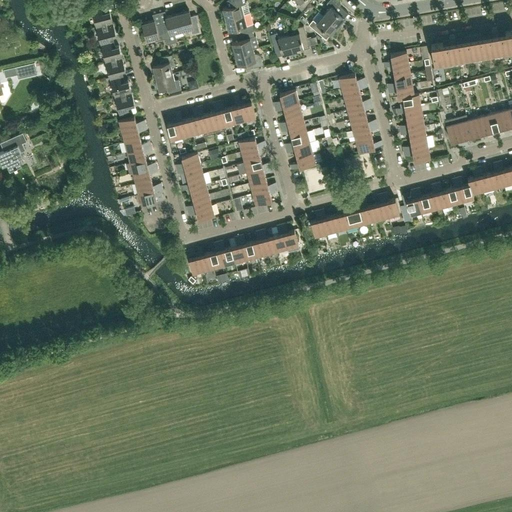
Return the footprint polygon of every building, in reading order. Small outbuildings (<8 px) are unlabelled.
[(223,7),(226,19),(250,12),(247,1),(245,2),(244,0),(227,0),(229,6),(223,7)] [(301,10),(309,0),(297,0),(300,2),(296,6),(301,10)] [(344,18),(348,13),(333,0),(329,0),(327,3),(330,6),(323,14),(338,26),(345,18),(344,18)] [(113,22),(110,10),(106,11),(104,6),(92,9),(96,27),(113,22)] [(201,32),(196,14),(191,16),(189,10),(177,13),(182,30),(189,28),(191,35),(201,32)] [(250,12),(226,19),(229,30),(235,28),(236,34),(252,30),(254,29),(253,24),(253,23),(250,12)] [(177,41),(175,32),(182,30),(177,13),(166,16),(167,23),(162,25),(165,38),(167,44),(177,41)] [(338,26),(323,14),(317,22),(313,19),(309,24),(326,39),(330,34),(331,35),(338,26)] [(165,38),(162,25),(161,23),(156,24),(154,19),(142,23),(147,39),(154,37),(155,41),(165,38)] [(116,34),(113,22),(96,27),(101,44),(114,41),(112,35),(116,34)] [(309,45),(310,45),(309,38),(308,36),(307,37),(304,25),(297,27),(299,32),(288,34),(293,53),(304,50),(304,49),(310,47),(309,45)] [(511,49),(511,29),(498,32),(497,27),(492,28),(493,33),(474,36),(477,56),(511,49)] [(259,47),(256,36),(254,36),(252,30),(236,34),(238,40),(232,42),(235,53),(253,48),(259,47)] [(293,53),(288,34),(278,37),(277,32),(271,34),(276,56),(282,55),(283,56),(293,53)] [(477,56),(474,36),(455,40),(454,34),(449,35),(450,40),(431,44),(434,63),(477,56)] [(309,38),(310,45),(318,43),(316,36),(309,38)] [(122,57),(119,45),(115,46),(114,41),(101,44),(106,61),(122,57)] [(260,55),(257,54),(256,53),(254,54),(253,48),(235,53),(238,65),(244,63),(246,69),(263,64),(262,58),(261,56),(260,55)] [(408,61),(407,50),(390,53),(391,60),(383,61),(384,65),(389,65),(408,61)] [(173,73),(171,65),(175,64),(172,54),(159,57),(161,63),(153,65),(156,77),(173,73)] [(125,69),(122,57),(106,61),(109,75),(110,79),(123,75),(122,70),(125,69)] [(37,59),(30,66),(37,73),(44,66),(37,59)] [(408,61),(389,65),(390,69),(393,69),(394,75),(410,72),(408,61)] [(15,66),(3,69),(5,77),(17,74),(15,66)] [(426,83),(417,83),(417,88),(432,87),(431,66),(424,66),(426,83)] [(357,79),(355,72),(339,76),(342,87),(366,81),(365,77),(357,79)] [(412,83),(410,72),(394,75),(395,81),(387,82),(388,87),(412,83)] [(181,89),(178,79),(174,80),(173,73),(156,77),(159,89),(167,87),(169,92),(181,89)] [(495,73),(489,75),(491,79),(492,83),(498,82),(495,73)] [(131,92),(128,80),(125,81),(123,75),(110,79),(115,96),(131,92)] [(196,79),(188,81),(190,90),(198,87),(196,79)] [(361,94),(359,87),(367,85),(366,81),(342,87),(345,98),(361,94)] [(414,93),(412,83),(388,87),(389,91),(397,90),(398,97),(399,96),(403,96),(414,94),(414,93)] [(298,99),(296,88),(280,92),(281,99),(273,101),(275,105),(298,99)] [(135,104),(131,92),(115,96),(120,114),(132,110),(131,105),(135,104)] [(399,96),(401,107),(421,104),(419,92),(414,93),(414,94),(403,96),(399,96)] [(371,102),(370,97),(362,100),(361,94),(345,98),(347,108),(371,102)] [(240,100),(238,95),(234,96),(236,104),(230,106),(234,122),(245,119),(240,100)] [(245,119),(256,116),(251,100),(245,102),(244,99),(240,100),(245,119)] [(301,109),(298,99),(275,105),(276,110),(284,108),(285,114),(301,109)] [(234,122),(230,106),(224,108),(222,100),(217,101),(224,125),(234,122)] [(215,110),(209,112),(215,132),(225,130),(224,125),(217,101),(213,102),(215,110)] [(366,114),(365,108),(373,106),(371,102),(347,108),(350,119),(366,114)] [(406,117),(423,115),(421,104),(401,107),(396,108),(397,112),(405,111),(406,117)] [(215,132),(209,112),(203,113),(201,105),(196,107),(203,130),(205,135),(215,132)] [(203,130),(196,107),(192,108),(194,116),(188,117),(192,133),(203,130)] [(511,123),(511,116),(509,107),(499,110),(504,129),(505,134),(510,133),(507,125),(511,123)] [(304,120),(301,109),(285,114),(287,120),(279,122),(280,126),(304,120)] [(504,129),(499,110),(488,113),(493,129),(494,132),(504,129)] [(192,133),(188,117),(182,119),(180,111),(175,112),(177,117),(182,136),(192,133)] [(493,129),(488,113),(478,116),(483,135),(488,134),(487,130),(493,129)] [(377,123),(376,118),(368,120),(366,114),(350,119),(353,129),(377,123)] [(456,116),(464,145),(468,144),(466,136),(472,134),(468,118),(467,118),(466,114),(456,116)] [(136,122),(134,115),(119,119),(122,130),(145,124),(144,120),(136,122)] [(425,125),(423,115),(406,117),(407,123),(399,124),(400,129),(425,125)] [(459,147),(464,145),(456,116),(445,119),(450,140),(457,138),(459,147)] [(483,135),(478,116),(468,118),(472,134),(478,133),(479,136),(483,135)] [(182,136),(177,117),(173,118),(173,121),(167,123),(171,139),(182,136)] [(307,130),(304,120),(280,126),(281,131),(289,128),(291,135),(307,130)] [(372,135),(370,129),(378,127),(377,123),(353,129),(356,140),(372,135)] [(140,136),(138,130),(146,128),(145,124),(122,130),(125,140),(140,136)] [(426,136),(425,125),(400,129),(401,133),(409,132),(410,139),(426,136)] [(310,141),(307,130),(291,135),(292,141),(285,143),(286,147),(310,141)] [(4,150),(0,151),(0,159),(3,165),(7,163),(10,169),(15,167),(15,168),(17,167),(17,166),(22,164),(19,158),(23,156),(21,151),(25,149),(22,142),(27,140),(23,132),(0,142),(4,150)] [(257,142),(255,135),(239,140),(242,150),(245,149),(266,144),(265,140),(257,142)] [(382,144),(381,139),(373,141),(372,135),(356,140),(359,151),(375,146),(382,144)] [(142,143),(140,136),(125,140),(127,151),(151,145),(150,140),(142,143)] [(428,146),(426,136),(410,139),(411,144),(403,146),(404,150),(404,151),(428,146)] [(206,141),(195,144),(197,150),(207,147),(206,141)] [(312,151),(310,141),(286,147),(287,151),(295,149),(296,156),(312,151)] [(266,145),(266,144),(245,149),(242,150),(244,161),(261,157),(259,151),(263,150),(262,146),(266,145)] [(146,157),(144,151),(152,149),(151,145),(127,151),(130,161),(146,157)] [(430,157),(428,146),(404,151),(404,155),(413,153),(414,160),(430,157)] [(332,147),(324,149),(326,156),(328,156),(334,154),(332,147)] [(218,148),(211,149),(213,158),(220,156),(218,148)] [(200,161),(197,151),(181,155),(183,162),(175,164),(177,168),(200,161)] [(315,162),(312,151),(296,156),(298,161),(290,164),(291,168),(299,166),(315,162)] [(156,166),(155,161),(147,163),(146,157),(130,161),(133,172),(156,166)] [(240,174),(247,171),(271,165),(270,161),(262,163),(261,157),(244,161),(237,163),(240,174)] [(511,181),(511,173),(510,166),(504,168),(502,160),(497,161),(504,184),(511,181)] [(203,172),(200,161),(177,168),(178,172),(186,170),(187,176),(203,172)] [(504,184),(497,161),(493,162),(495,170),(489,172),(493,187),(504,184)] [(266,178),(264,172),(272,169),(271,165),(247,171),(250,182),(266,178)] [(493,187),(489,172),(483,173),(481,165),(476,166),(483,190),(493,187)] [(151,178),(150,172),(158,170),(156,166),(133,172),(136,182),(151,178)] [(483,190),(476,166),(472,168),(474,176),(467,177),(469,182),(472,193),(473,193),(483,190)] [(320,173),(319,173),(317,168),(305,172),(310,189),(320,185),(318,181),(322,179),(320,173)] [(206,183),(203,172),(187,176),(189,182),(181,185),(182,189),(187,188),(206,183)] [(469,182),(463,183),(461,176),(457,177),(463,200),(474,197),(473,193),(472,193),(469,182)] [(463,200),(457,177),(452,178),(454,186),(448,187),(452,203),(463,200)] [(162,187),(161,182),(153,184),(151,178),(136,182),(139,193),(162,187)] [(277,186),(276,182),(268,184),(266,178),(250,182),(253,193),(277,186)] [(452,203),(448,187),(442,189),(440,181),(436,182),(442,206),(452,203)] [(442,206),(436,182),(431,184),(433,191),(427,193),(431,209),(442,206)] [(209,193),(206,183),(187,188),(188,192),(191,191),(193,197),(209,193)] [(272,199),(270,192),(278,190),(277,186),(253,193),(256,203),(272,199)] [(163,198),(161,191),(163,191),(162,187),(139,193),(141,204),(147,202),(153,201),(163,198)] [(431,209),(427,193),(421,195),(419,187),(415,188),(421,211),(431,209)] [(421,211),(415,188),(410,189),(411,192),(405,193),(405,194),(401,195),(404,203),(407,202),(410,214),(421,211)] [(399,213),(395,197),(389,199),(386,191),(382,192),(389,216),(399,213)] [(389,216),(382,192),(378,193),(380,201),(374,203),(378,218),(389,216)] [(212,204),(209,193),(193,197),(194,203),(186,205),(188,210),(212,204)] [(378,218),(374,203),(368,205),(366,197),(361,198),(368,221),(378,218)] [(368,221),(361,198),(357,199),(359,207),(353,209),(357,224),(368,221)] [(357,224),(353,209),(347,210),(345,202),(340,203),(347,227),(357,224)] [(347,227),(340,203),(336,205),(338,213),(332,214),(336,230),(347,227)] [(214,214),(212,204),(188,210),(189,214),(197,212),(198,219),(214,214)] [(336,230),(332,214),(326,216),(324,208),(319,209),(326,232),(336,230)] [(326,232),(319,209),(315,210),(317,218),(311,220),(315,235),(326,232)] [(232,221),(231,214),(222,217),(224,223),(232,221)] [(298,244),(294,229),(288,230),(285,223),(281,224),(288,247),(298,244)] [(288,247),(281,224),(277,225),(279,233),(273,234),(277,250),(288,247)] [(277,250),(273,234),(267,236),(265,228),(260,229),(266,253),(277,250)] [(266,253),(260,229),(256,230),(258,238),(252,240),(256,255),(266,253)] [(256,255),(252,240),(246,242),(244,234),(239,235),(245,258),(256,255)] [(245,258),(239,235),(235,236),(237,244),(231,246),(235,261),(245,258)] [(235,261),(231,246),(225,247),(223,239),(218,241),(224,264),(235,261)] [(224,264),(218,241),(214,242),(216,250),(210,251),(214,267),(224,264)] [(214,267),(210,251),(204,253),(202,245),(197,246),(198,251),(203,270),(214,267)] [(203,270),(198,251),(188,254),(193,272),(203,270)]
